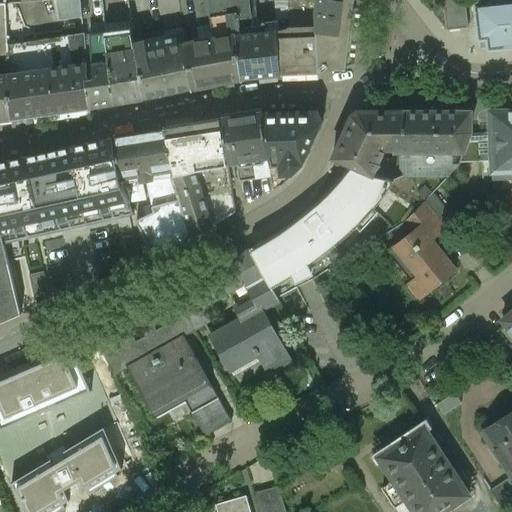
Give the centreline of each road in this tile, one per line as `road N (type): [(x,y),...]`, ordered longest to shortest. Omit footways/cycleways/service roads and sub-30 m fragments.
road 1 (residential): [(431,53),(355,87),(322,156),(283,198),(173,266),(0,349)]
road 2 (residential): [(143,511),(243,447),(419,356),(511,277)]
